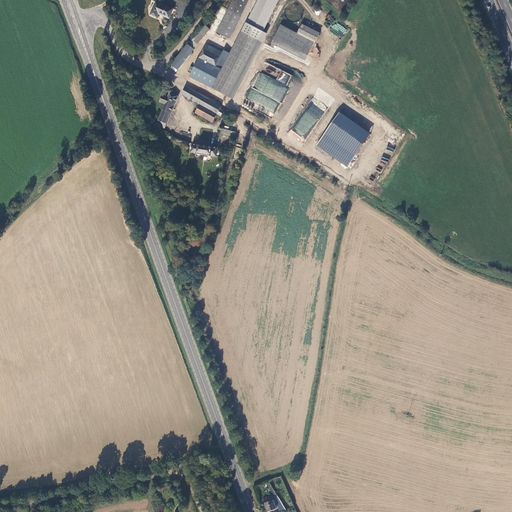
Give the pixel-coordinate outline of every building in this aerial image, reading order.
[(229,97),(279,0),(258,0),(227,60),(213,89),(229,97)] [(233,0),(228,11),(239,17),(247,0),(233,0)] [(155,2),(150,16),(156,19),(158,14),(169,19),(173,10),(162,5),(155,2)] [(218,30),(226,8),(221,6),(213,28),(218,30)] [(227,39),(239,17),(228,11),(217,33),(227,39)] [(196,46),(208,27),(204,24),(192,43),(196,46)] [(308,41),(280,26),(272,42),(300,57),(308,41)] [(223,52),(207,44),(189,78),(213,89),(227,60),(221,57),(223,52)] [(189,55),(183,50),(178,55),(171,65),(178,70),(189,55)] [(246,100),(277,113),(288,86),(287,86),(291,75),(281,70),(277,80),(258,72),(246,100)] [(220,110),(221,108),(185,87),(182,94),(200,106),(217,116),(222,119),(226,114),(220,110)] [(164,106),(158,121),(167,125),(178,97),(170,93),(168,98),(162,95),(159,103),(164,106)] [(212,123),(217,116),(200,106),(195,114),(212,123)] [(338,113),(315,146),(346,167),(369,135),(338,113)] [(158,121),(156,126),(165,130),(167,125),(158,121)] [(234,138),(229,159),(232,160),(237,139),(234,138)] [(192,153),(216,157),(217,149),(193,145),(192,153)] [(277,510),(278,511),(282,511),(286,511),(270,484),(267,486),(272,498),(268,499),(270,503),(273,501),(277,510)] [(266,511),(271,511),(277,510),(273,501),(270,503),(264,505),(266,511)]
